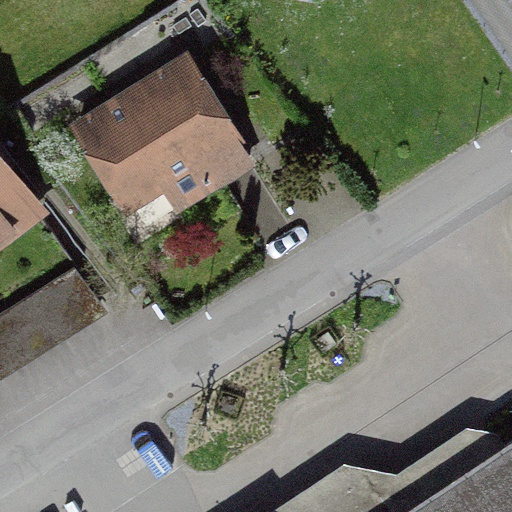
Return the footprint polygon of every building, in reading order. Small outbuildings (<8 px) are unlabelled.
[(162,180),(229,138),(181,61),(75,128),(123,204),(156,183),(159,188),(165,184),(162,180)] [(0,234),(30,211),(0,171),(0,234)] [(0,314),(0,365),(96,305),(70,271),(0,314)] [(319,353),(330,346),(323,335),(311,343),(319,353)] [(215,410),(227,414),(232,402),(220,397),(215,410)] [(511,511),(511,438),(493,451),(487,441),(377,511),(315,511),(303,492),(272,511),(259,511),(260,511),(259,511),(511,511)]
